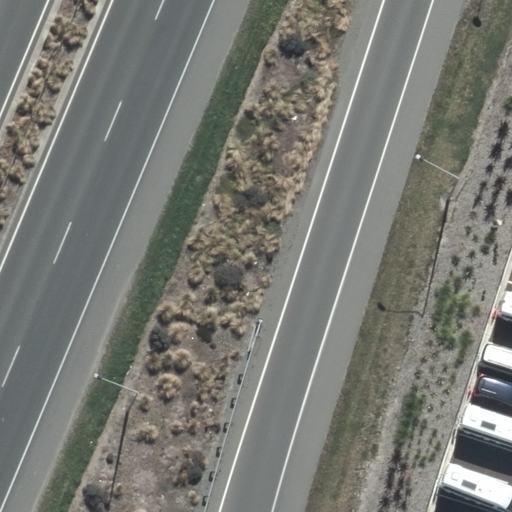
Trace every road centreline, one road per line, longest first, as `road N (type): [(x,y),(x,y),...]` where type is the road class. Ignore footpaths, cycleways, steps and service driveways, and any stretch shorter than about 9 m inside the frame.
road 1 (trunk): [(406,0),(248,511)]
road 2 (trunk): [(164,0),(0,393)]
